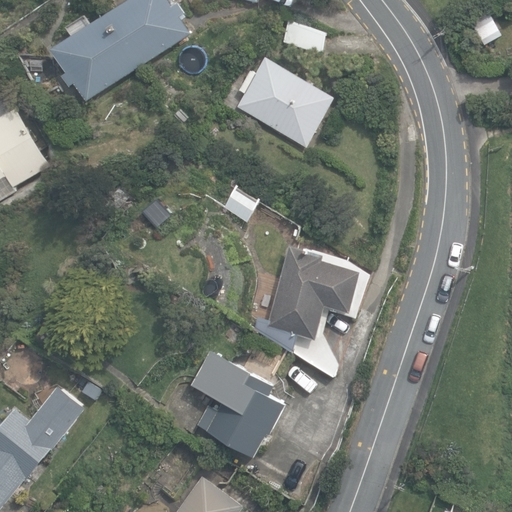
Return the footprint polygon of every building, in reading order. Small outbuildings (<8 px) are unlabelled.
[(76,78),(87,96),(192,29),(181,12),(186,8),(181,0),(173,0),(174,0),(173,0),(125,0),(54,45),(69,68),(64,72),(70,82),(76,78)] [(283,38),(323,50),(330,29),(289,17),(283,38)] [(237,102),(307,143),(336,94),(267,53),(257,70),(251,67),(240,87),(245,89),(237,102)] [(0,117),(0,185),(1,188),(13,182),(15,186),(53,164),(19,106),(0,117)] [(233,210),(250,221),(258,208),(242,198),(233,210)] [(257,327),(338,373),(341,362),(325,332),(332,310),(358,317),(371,273),(351,259),(294,243),(272,318),(260,315),(257,327)] [(200,423),(259,455),(271,432),(273,433),(290,403),(273,393),(278,384),(213,348),(194,383),(216,394),(207,410),(200,423)] [(17,349),(0,369),(0,380),(22,399),(45,371),(17,349)] [(105,386),(96,380),(89,390),(98,396),(105,386)] [(0,511),(17,492),(21,494),(26,487),(23,485),(87,405),(61,384),(33,420),(17,407),(0,428),(0,511)] [(176,460),(157,487),(177,500),(196,473),(176,460)] [(241,511),(247,504),(205,474),(178,511),(241,511)]
